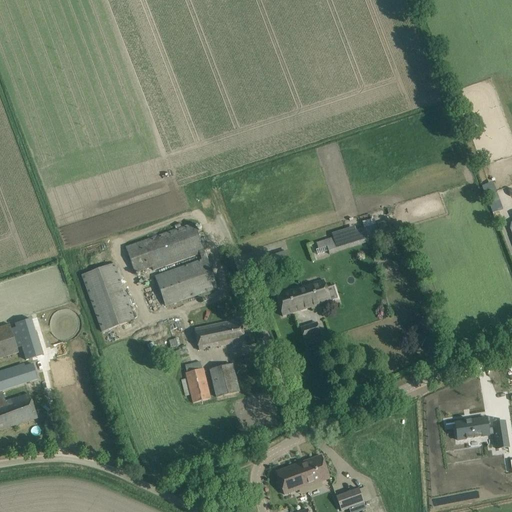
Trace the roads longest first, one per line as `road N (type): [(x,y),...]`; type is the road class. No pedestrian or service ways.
road 1 (unclassified): [(313,434),(511,345)]
road 2 (unclassified): [(185,511),(75,468),(0,474)]
road 3 (unclassified): [(313,434),(242,263)]
